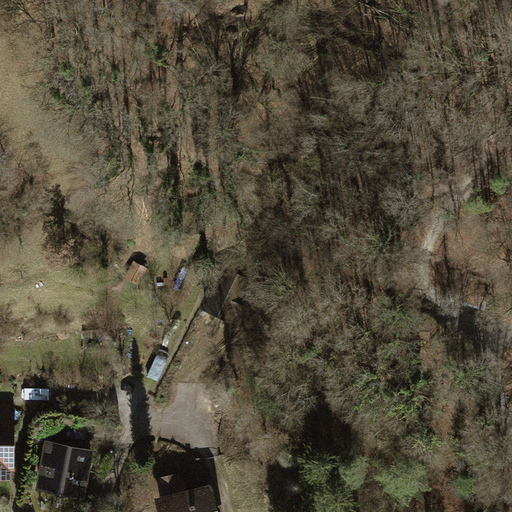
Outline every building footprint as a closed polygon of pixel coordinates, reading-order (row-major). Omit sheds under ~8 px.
[(245,275),(228,266),(206,305),(223,315),(245,275)] [(470,274),(462,300),(487,307),(495,281),(470,274)] [(12,422),(0,421),(0,479),(8,480),(12,422)] [(91,453),(47,445),(39,491),(72,498),(75,485),(85,487),(91,453)] [(191,475),(155,481),(158,496),(193,490),(191,475)] [(216,511),(212,490),(157,501),(159,511),(216,511)]
